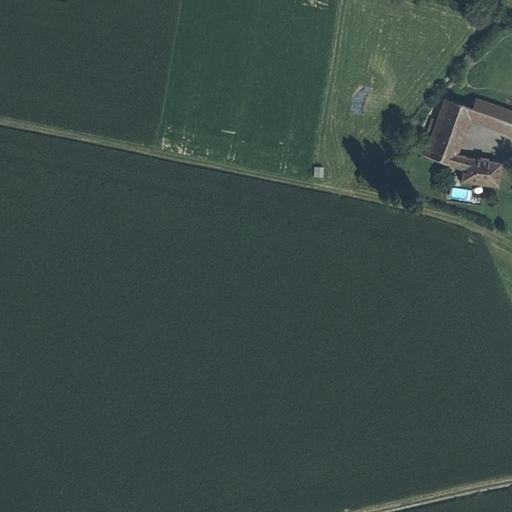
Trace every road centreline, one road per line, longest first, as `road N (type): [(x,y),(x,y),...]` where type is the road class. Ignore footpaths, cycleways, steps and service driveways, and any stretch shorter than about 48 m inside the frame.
road 1 (track): [(511,249),(406,206),(0,123)]
road 2 (track): [(379,511),(511,481)]
